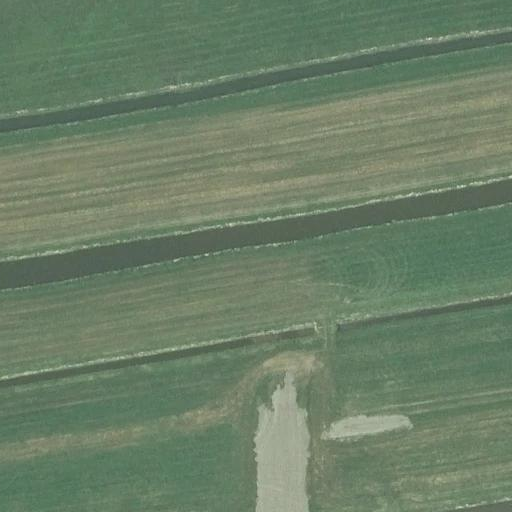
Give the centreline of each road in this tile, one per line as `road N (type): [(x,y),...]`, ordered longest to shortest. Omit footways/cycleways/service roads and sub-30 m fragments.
road 1 (track): [(511,396),(337,360),(331,438),(394,511)]
road 2 (track): [(0,333),(309,304)]
